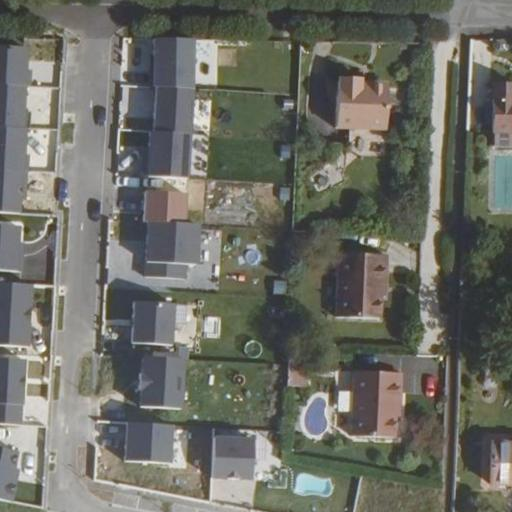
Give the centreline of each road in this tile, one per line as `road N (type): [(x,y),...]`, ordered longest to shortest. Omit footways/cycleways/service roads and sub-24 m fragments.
road 1 (residential): [(154,511),(69,495),(96,2)]
road 2 (unclassified): [(96,2),(460,8)]
road 3 (residential): [(433,338),(443,43),(460,8)]
